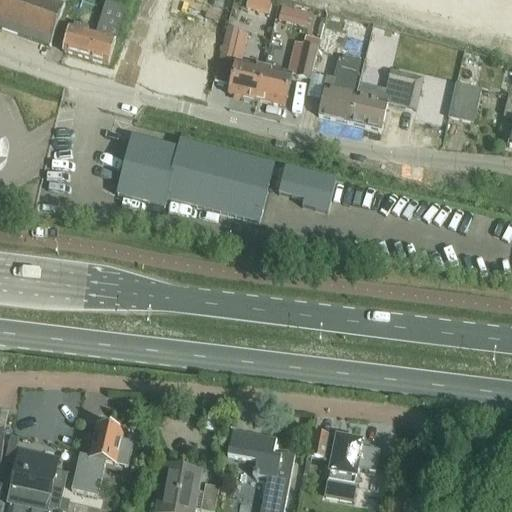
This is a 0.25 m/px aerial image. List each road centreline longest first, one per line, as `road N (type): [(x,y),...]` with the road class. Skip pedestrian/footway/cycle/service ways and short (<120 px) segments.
road 1 (unclassified): [(511,168),(321,145),(0,55)]
road 2 (primary): [(511,343),(0,277)]
road 3 (primary): [(0,333),(511,396)]
road 4 (residential): [(419,421),(89,385),(0,387)]
